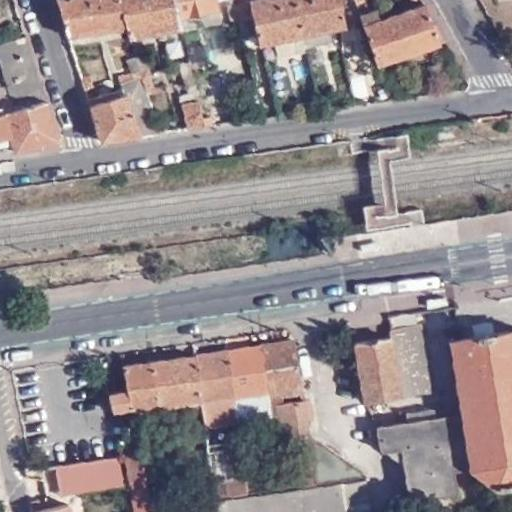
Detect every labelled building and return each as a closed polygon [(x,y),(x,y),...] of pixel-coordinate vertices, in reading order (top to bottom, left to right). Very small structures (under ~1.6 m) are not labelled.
[(96,31),(125,27),(116,0),(54,0),(66,35),(96,31)] [(127,35),(179,26),(177,16),(173,0),(116,0),(125,27),(127,35)] [(217,8),(216,3),(215,0),(173,0),(177,16),(217,8)] [(232,0),(242,36),(255,33),(257,43),(272,40),(302,33),(294,0),(232,0)] [(294,0),(302,33),(328,28),(342,25),(336,0),(294,0)] [(354,0),(376,62),(443,39),(423,2),(378,18),(375,9),(369,10),(364,0),(354,0)] [(302,33),(304,45),(329,40),(328,28),(302,33)] [(274,51),(304,45),(302,33),(272,40),(274,51)] [(56,135),(24,35),(0,42),(0,63),(13,105),(6,107),(2,96),(0,96),(0,137),(8,135),(12,149),(56,135)] [(195,99),(194,91),(182,37),(172,39),(183,95),(179,101),(195,99)] [(140,46),(132,49),(138,68),(138,70),(146,67),(140,46)] [(140,77),(145,93),(153,90),(146,67),(138,70),(140,77)] [(113,75),(115,84),(140,77),(138,70),(138,68),(113,75)] [(79,76),(85,98),(95,95),(89,74),(79,76)] [(99,139),(157,131),(155,124),(145,93),(140,77),(115,84),(116,89),(95,95),(85,98),(99,139)] [(201,125),(213,124),(206,89),(194,91),(195,99),(201,125)] [(184,127),(201,125),(195,99),(179,101),(184,127)] [(429,388),(421,319),(388,323),(389,332),(353,337),(361,397),(429,388)] [(511,326),(449,336),(461,407),(377,422),(379,441),(403,461),(409,495),(455,488),(450,463),(469,462),(470,465),(494,483),(511,479),(511,326)] [(301,388),(293,339),(259,344),(266,392),(266,393),(301,388)] [(266,392),(259,344),(226,348),(232,398),(266,393),(266,392)] [(200,415),(234,411),(232,398),(226,348),(192,353),(198,397),(200,415)] [(144,477),(144,479),(153,478),(142,417),(151,416),(150,403),(198,397),(192,353),(121,363),(126,386),(130,405),(139,451),(144,477)] [(109,407),(130,405),(126,386),(106,389),(109,407)] [(234,411),(269,406),(267,401),(266,393),(232,398),(234,411)] [(304,482),(367,473),(307,427),(302,397),(267,401),(269,406),(273,446),(310,442),(311,456),(301,457),(304,482)] [(243,412),(235,413),(237,434),(239,444),(247,442),(243,412)] [(212,424),(202,425),(206,451),(216,450),(212,424)] [(239,444),(237,434),(231,434),(232,445),(239,444)] [(139,451),(126,453),(129,479),(144,477),(139,451)] [(56,462),(61,493),(124,482),(119,452),(56,462)] [(213,475),(226,474),(224,453),(211,454),(213,475)] [(201,495),(212,494),(210,481),(208,466),(197,467),(201,495)] [(212,496),(246,491),(244,476),(210,481),(212,494),(212,496)] [(345,511),(341,480),(159,507),(160,511),(345,511)] [(33,511),(70,511),(68,500),(39,506),(38,497),(31,498),(33,511)]
